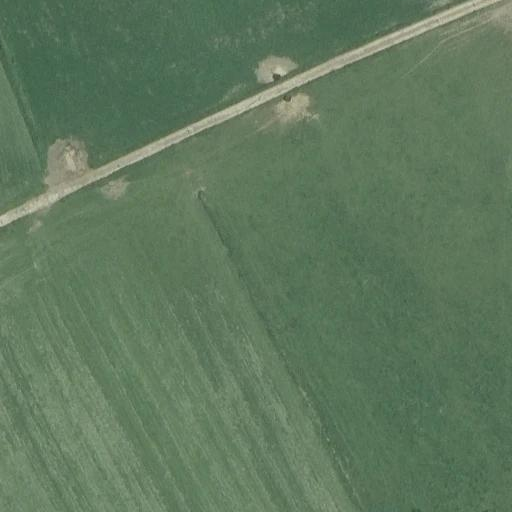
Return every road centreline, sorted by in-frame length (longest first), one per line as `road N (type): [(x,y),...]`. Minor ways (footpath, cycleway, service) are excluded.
road 1 (track): [(0,227),(159,146),(494,0)]
road 2 (track): [(129,161),(104,214),(114,247),(177,386),(247,511)]
